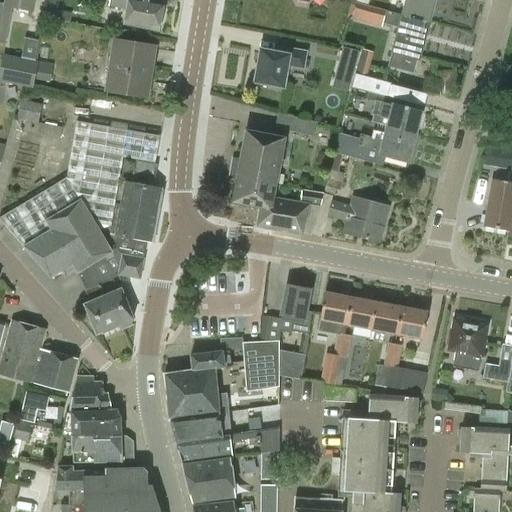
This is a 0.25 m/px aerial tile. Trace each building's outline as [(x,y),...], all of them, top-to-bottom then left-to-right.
[(32,11),(33,0),(6,0),(6,6),(32,11)] [(59,0),(44,0),(41,16),(55,19),(59,0)] [(163,3),(144,0),(109,0),(109,7),(127,10),(125,25),(158,31),(163,3)] [(402,16),(429,23),(434,0),(406,0),(402,16)] [(399,27),(402,16),(386,11),(383,23),(399,27)] [(419,61),(429,23),(402,16),(399,27),(392,53),(418,60),(419,61)] [(28,37),(24,54),(38,57),(42,40),(28,37)] [(146,97),(154,49),(114,43),(106,91),(146,97)] [(342,48),(338,62),(355,67),(359,52),(342,48)] [(303,69),(306,53),(284,49),(283,55),(260,50),(254,84),(283,89),(288,66),(303,69)] [(418,60),(392,53),(388,68),(414,75),(418,60)] [(0,76),(0,80),(32,87),(36,64),(4,57),(0,76)] [(50,82),(53,65),(39,63),(36,80),(50,82)] [(366,101),(375,103),(375,101),(385,104),(386,99),(387,99),(391,85),(359,76),(355,90),(368,94),(366,101)] [(38,124),(42,105),(21,100),(17,119),(16,120),(38,124)] [(387,128),(416,135),(421,113),(393,106),(385,104),(375,101),(375,103),(371,116),(389,121),(387,128)] [(133,129),(135,116),(116,114),(114,126),(133,129)] [(275,128),(313,136),(316,123),(278,114),(275,128)] [(62,129),(38,124),(16,120),(17,119),(14,119),(0,165),(0,205),(23,133),(60,141),(62,129)] [(98,231),(112,226),(115,204),(121,205),(125,183),(149,187),(150,179),(155,180),(157,165),(154,165),(159,137),(77,123),(67,178),(0,217),(0,219),(24,248),(51,231),(46,222),(80,201),(98,231)] [(416,135),(387,128),(385,135),(374,132),(372,140),(361,137),(360,141),(339,136),(334,154),(382,167),(384,157),(408,163),(416,135)] [(511,146),(511,129),(504,128),(501,145),(511,146)] [(236,179),(276,187),(285,139),(245,132),(236,179)] [(511,154),(502,153),(500,168),(511,170),(511,154)] [(340,192),(344,174),(330,171),(322,194),(323,194),(334,198),(337,191),(340,192)] [(274,199),(276,187),(236,179),(231,204),(259,209),(271,212),(274,199)] [(508,236),(509,236),(511,217),(511,182),(492,179),(484,227),(509,232),(508,236)] [(121,255),(143,259),(147,242),(151,243),(161,189),(149,187),(125,183),(121,205),(115,204),(112,226),(109,240),(116,249),(121,255)] [(321,207),(323,194),(303,191),(301,204),(321,207)] [(303,235),(310,205),(274,199),(271,212),(259,209),(256,227),(303,235)] [(327,218),(346,223),(343,233),(379,243),(389,208),(353,199),(351,206),(332,201),(327,218)] [(78,273),(111,253),(111,252),(116,249),(109,240),(112,226),(98,231),(80,201),(46,222),(51,231),(24,248),(50,278),(61,272),(64,278),(76,271),(77,274),(78,273)] [(116,249),(111,252),(111,253),(78,273),(90,303),(105,297),(126,288),(126,287),(122,289),(120,276),(119,276),(117,276),(121,255),(116,249)] [(143,259),(121,255),(117,276),(119,276),(120,276),(140,280),(144,259),(143,259)] [(282,316),(295,318),(293,332),(307,334),(311,313),(305,312),(309,291),(287,286),(282,316)] [(96,336),(133,320),(127,305),(132,303),(126,288),(105,297),(90,303),(84,305),(96,336)] [(344,335),(346,326),(351,299),(325,294),(318,331),(337,335),(337,334),(344,335)] [(346,326),(371,330),(376,303),(351,299),(346,326)] [(371,330),(396,335),(401,308),(376,303),(371,330)] [(422,340),(427,313),(401,308),(396,335),(422,340)] [(452,367),(478,372),(486,327),(470,324),(471,320),(457,317),(456,321),(454,321),(449,351),(455,352),(452,367)] [(77,360),(41,350),(46,331),(11,322),(0,365),(0,374),(68,393),(77,360)] [(337,335),(335,346),(349,348),(351,337),(344,335),(337,334),(337,335)] [(243,343),(242,339),(220,340),(221,352),(230,351),(243,350),(242,343),(243,343)] [(242,343),(246,392),(279,386),(279,341),(243,343),(242,343)] [(399,358),(401,346),(388,344),(386,355),(399,358)] [(349,348),(335,346),(333,356),(347,359),(349,348)] [(164,376),(170,422),(219,416),(217,396),(215,370),(232,368),(230,351),(221,352),(189,355),(191,372),(164,376)] [(397,369),(399,358),(386,355),(383,367),(397,369)] [(483,379),(507,383),(510,369),(499,367),(485,365),(483,379)] [(71,413),(110,411),(106,394),(103,395),(101,383),(93,384),(93,378),(76,378),(72,398),(70,413),(71,413)] [(356,403),(356,391),(324,386),(323,402),(356,403)] [(432,388),(431,400),(446,402),(447,390),(432,388)] [(40,410),(47,411),(50,396),(28,391),(22,419),(37,423),(40,410)] [(368,412),(367,421),(395,423),(415,424),(417,399),(369,397),(368,412)] [(480,408),(444,403),(443,410),(479,415),(480,408)] [(93,440),(120,438),(120,419),(116,411),(110,411),(71,413),(72,439),(93,438),(93,440)] [(342,420),(348,420),(367,421),(368,412),(343,411),(342,420)] [(219,416),(170,422),(176,444),(220,438),(223,438),(222,437),(220,416),(219,416)] [(394,447),(395,423),(367,421),(348,420),(346,444),(394,447)] [(0,441),(11,445),(16,424),(3,421),(0,435),(0,441)] [(32,425),(17,422),(13,440),(21,441),(28,442),(29,438),(32,425)] [(261,456),(267,455),(278,454),(279,429),(278,429),(258,432),(261,456)] [(460,450),(481,451),(508,453),(508,456),(511,456),(511,447),(508,447),(509,432),(461,429),(460,450)] [(93,438),(72,439),(72,453),(94,452),(94,464),(121,463),(133,462),(132,443),(126,439),(120,439),(120,438),(93,440),(93,438)] [(181,462),(229,457),(229,456),(238,455),(236,444),(220,446),(220,438),(176,444),(181,462)] [(17,460),(21,441),(13,440),(9,458),(17,460)] [(393,471),(394,447),(346,444),(345,468),(393,471)] [(508,456),(508,453),(481,451),(480,459),(482,459),(481,471),(507,472),(508,456)] [(278,482),(278,455),(278,454),(267,455),(266,482),(278,482)] [(229,457),(181,462),(181,465),(191,504),(235,497),(229,457)] [(60,511),(158,511),(150,488),(145,488),(145,474),(141,470),(95,472),(83,472),(83,473),(72,473),(72,467),(58,468),(55,491),(68,491),(68,506),(61,506),(60,511)] [(343,492),(352,493),(392,494),(393,471),(345,468),(343,492)] [(481,471),(480,490),(499,491),(506,492),(507,472),(481,471)] [(265,511),(276,511),(277,488),(266,487),(265,511)] [(474,490),(473,508),(499,509),(499,491),(480,490),(474,490)] [(398,511),(400,494),(392,494),(352,493),(351,511),(398,511)] [(317,511),(318,501),(295,500),(293,511),(317,511)] [(341,511),(342,503),(318,501),(317,511),(341,511)] [(235,511),(232,503),(193,507),(193,511),(244,511),(235,511)]
